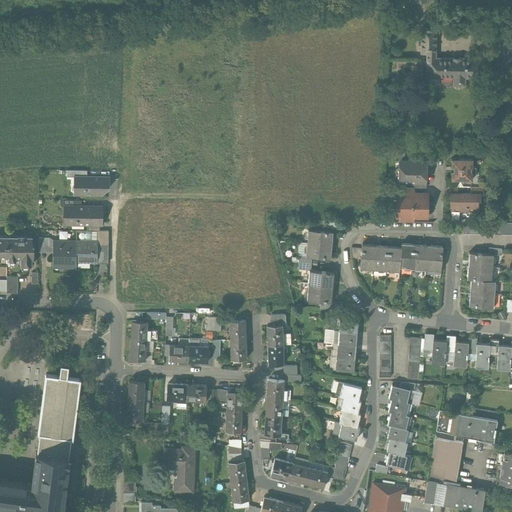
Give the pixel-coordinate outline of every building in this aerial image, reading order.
[(436,28),(421,28),(421,53),(426,53),(435,53),(436,28)] [(481,58),(435,58),(435,53),(426,53),(426,84),(430,84),(432,87),(436,84),(439,84),(439,77),(453,77),(453,85),(464,85),(464,77),(481,78),(481,77),(481,70),(481,58)] [(501,65),(488,65),(488,70),(481,70),(481,77),(488,77),(487,88),(501,88),(501,76),(503,76),(503,71),(501,71),(501,65)] [(401,138),(408,145),(416,135),(409,129),(401,138)] [(472,159),(451,159),(451,167),(453,167),(453,171),(451,171),(451,180),(472,180),(472,173),(475,173),(476,172),(476,168),(475,167),(472,167),(472,159)] [(425,160),(401,160),(401,181),(414,182),(425,182),(425,181),(425,160)] [(86,177),(76,177),(76,195),(100,195),(100,186),(108,186),(108,177),(86,177)] [(401,194),(397,194),(397,205),(427,206),(427,194),(413,194),(401,194)] [(471,194),(451,194),(450,211),(477,212),(477,199),(479,199),(479,194),(471,194)] [(427,206),(397,205),(397,216),(401,216),(413,216),(427,217),(427,206)] [(69,207),(66,207),(66,216),(67,216),(67,221),(74,221),(74,222),(83,222),(83,225),(88,225),(100,225),(103,225),(103,224),(100,224),(100,208),(103,208),(103,207),(81,207),(69,207)] [(338,220),(325,220),(325,227),(338,229),(338,220)] [(332,232),(308,230),(307,243),(331,245),(332,232)] [(100,231),(96,231),(96,241),(97,241),(97,245),(108,245),(108,231),(100,231)] [(32,237),(7,237),(7,258),(7,260),(8,260),(8,261),(9,261),(9,260),(15,260),(15,261),(16,261),(16,260),(18,260),(18,263),(19,265),(20,265),(20,266),(21,266),(21,265),(28,265),(28,266),(28,265),(31,265),(31,266),(32,266),(32,260),(33,260),(34,245),(32,245),(32,237)] [(49,238),(38,238),(38,250),(49,250),(49,238)] [(76,240),(53,240),(52,266),(76,266),(76,263),(76,240)] [(96,241),(76,240),(76,263),(77,263),(77,260),(96,261),(96,263),(97,263),(97,245),(97,241),(96,241)] [(331,245),(307,243),(306,256),(311,257),(330,258),(331,245)] [(414,244),(401,243),(401,247),(399,267),(412,268),(414,244)] [(375,245),(362,244),(362,248),(361,260),(360,268),(373,269),(375,245)] [(427,245),(414,244),(412,268),(425,269),(427,245)] [(388,246),(375,245),(373,269),(386,270),(388,246)] [(442,247),(427,245),(425,269),(440,270),(442,247)] [(401,247),(388,246),(386,270),(399,271),(399,267),(401,247)] [(362,248),(352,247),(351,249),(351,251),(351,253),(352,259),(361,260),(362,248)] [(487,254),(469,253),(468,266),(492,268),(493,255),(487,254)] [(306,256),(295,255),(294,262),(311,264),(311,257),(306,256)] [(311,264),(294,262),(293,270),(309,271),(310,271),(311,264)] [(492,268),(468,266),(467,278),(471,279),(491,281),(492,268)] [(310,271),(309,271),(308,284),(332,286),(333,273),(310,271)] [(17,277),(6,277),(6,281),(6,292),(6,294),(17,294),(17,277)] [(491,281),(471,279),(470,292),(494,294),(495,281),(491,281)] [(332,286),(308,284),(307,299),(317,300),(316,308),(328,309),(329,302),(331,302),(332,286)] [(494,294),(470,292),(469,305),(493,307),(494,294)] [(331,302),(329,302),(328,309),(342,310),(343,303),(331,302)] [(502,312),(496,315),(500,321),(505,318),(502,312)] [(285,314),(270,314),(270,323),(285,323),(285,314)] [(358,320),(340,318),(338,331),(356,333),(358,320)] [(245,320),(230,321),(230,340),(245,340),(245,320)] [(147,321),(132,321),(131,340),(146,341),(157,341),(158,330),(146,330),(147,321)] [(282,325),(267,326),(268,345),(283,345),(291,344),(290,333),(282,334),(282,325)] [(356,333),(338,331),(337,344),(355,346),(356,333)] [(433,334),(425,333),(424,349),(432,350),(431,363),(444,364),(445,351),(446,340),(433,339),(433,334)] [(468,342),(455,341),(455,336),(446,335),(446,340),(445,351),(454,352),(453,365),(466,366),(467,353),(468,342)] [(489,344),(477,343),(477,338),(468,337),(468,342),(467,353),(476,354),(475,367),(488,368),(489,355),(490,344),(489,344)] [(511,346),(498,345),(499,340),(490,339),(489,344),(490,344),(489,355),(497,355),(496,368),(510,370),(511,356),(511,346)] [(146,341),(131,340),(130,359),(145,360),(146,341)] [(245,340),(230,340),(231,359),(246,359),(245,340)] [(355,346),(337,344),(336,357),(354,358),(355,346)] [(189,346),(169,345),(169,360),(188,361),(189,346)] [(283,345),(268,345),(268,364),(283,364),(283,345)] [(208,347),(189,346),(188,361),(207,362),(208,347)] [(354,358),(336,357),(335,370),(353,371),(354,358)] [(59,377),(46,375),(38,434),(40,434),(37,453),(36,453),(32,485),(0,480),(0,503),(23,506),(22,511),(53,511),(53,510),(62,511),(68,465),(69,465),(70,457),(68,456),(71,438),(72,438),(79,379),(66,378),(68,366),(61,365),(59,377)] [(297,375),(297,366),(283,366),(283,374),(287,374),(297,375)] [(297,375),(287,374),(287,382),(300,383),(301,375),(297,375)] [(284,380),(268,379),(267,399),(282,400),(284,380)] [(144,382),(129,381),(128,400),(143,401),(143,390),(144,382)] [(361,388),(333,381),(331,392),(335,393),(335,395),(343,397),(358,400),(361,388)] [(415,383),(401,382),(400,387),(409,389),(414,390),(415,383)] [(187,385),(168,384),(167,399),(186,400),(187,385)] [(206,386),(187,385),(186,400),(205,401),(206,386)] [(400,387),(392,385),(389,398),(391,398),(409,402),(419,405),(421,392),(414,390),(409,389),(400,387)] [(239,390),(232,390),(232,393),(227,393),(227,390),(216,390),(217,390),(216,402),(227,403),(226,412),(241,412),(242,394),(239,393),(239,390)] [(358,400),(343,397),(340,409),(342,410),(357,413),(360,401),(358,400)] [(409,402),(391,398),(388,410),(391,411),(406,415),(409,402)] [(282,400),(267,399),(265,414),(281,415),(288,416),(289,400),(282,400)] [(143,401),(128,400),(127,419),(142,420),(143,401)] [(170,406),(162,405),(161,423),(169,424),(170,406)] [(357,413),(342,410),(339,423),(357,426),(360,414),(357,413)] [(497,420),(439,410),(435,437),(455,440),(456,434),(481,439),(480,441),(492,443),(493,441),(497,420)] [(406,415),(391,411),(388,424),(390,424),(405,428),(408,415),(406,415)] [(241,412),(226,412),(225,431),(241,432),(241,412)] [(281,415),(265,414),(264,434),(276,434),(280,435),(280,433),(281,415)] [(357,426),(339,423),(335,422),(333,431),(339,433),(338,435),(356,440),(359,427),(357,426)] [(161,423),(147,423),(147,432),(160,434),(161,423)] [(405,428),(390,424),(387,437),(390,438),(405,441),(408,429),(405,428)] [(288,434),(280,433),(280,435),(276,434),(275,441),(288,442),(288,434)] [(455,440),(435,437),(428,480),(455,485),(463,442),(455,440)] [(405,441),(390,438),(387,450),(389,451),(404,454),(407,442),(405,441)] [(352,445),(340,442),(339,448),(351,451),(352,445)] [(239,445),(228,446),(228,453),(240,453),(239,445)] [(187,448),(164,447),(164,456),(165,456),(164,468),(175,469),(174,485),(181,485),(181,491),(193,492),(195,446),(187,446),(187,448)] [(351,451),(339,448),(337,454),(349,457),(351,451)] [(404,454),(389,451),(386,463),(409,469),(412,456),(404,454)] [(511,452),(505,451),(500,480),(511,481),(511,452)] [(349,457),(337,454),(336,459),(348,462),(349,457)] [(293,463),(274,458),(270,473),(289,478),(293,463)] [(348,462),(336,459),(335,465),(346,468),(348,462)] [(244,460),(228,462),(230,481),(246,479),(244,460)] [(308,467),(293,463),(289,478),(305,482),(308,467)] [(388,467),(377,464),(375,471),(386,473),(388,467)] [(346,468),(335,465),(333,471),(345,473),(346,468)] [(327,472),(308,467),(305,482),(323,487),(327,472)] [(345,473),(333,471),(332,477),(343,480),(345,473)] [(246,479),(230,481),(233,501),(248,499),(246,479)] [(135,480),(123,480),(123,493),(135,493),(135,480)] [(455,485),(428,480),(424,501),(481,510),(485,490),(455,485)] [(382,485),(373,484),(368,511),(401,511),(405,489),(394,487),(395,483),(383,481),(382,485)] [(135,493),(123,493),(123,502),(135,502),(135,493)] [(279,511),(283,501),(264,496),(261,508),(260,511),(279,511)] [(300,511),(302,506),(283,501),(279,511),(300,511)] [(160,505),(152,505),(152,502),(141,502),(141,511),(177,511),(177,507),(160,507),(160,505)]
